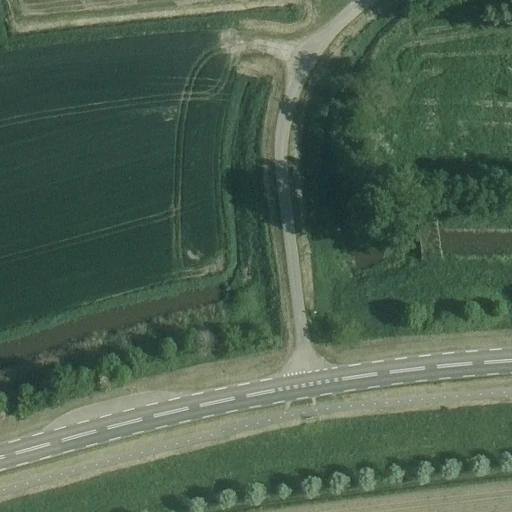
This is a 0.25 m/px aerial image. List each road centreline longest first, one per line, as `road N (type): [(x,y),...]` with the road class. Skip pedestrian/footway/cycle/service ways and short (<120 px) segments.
road 1 (unclassified): [(307,386),(279,166),(284,113),(314,44),(366,0)]
road 2 (primary): [(307,386),(0,459)]
road 3 (primary): [(511,362),(307,386)]
